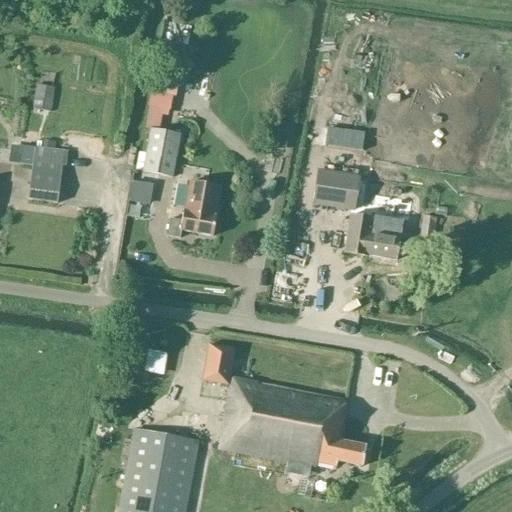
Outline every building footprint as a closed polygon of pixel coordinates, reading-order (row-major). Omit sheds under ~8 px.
[(42,89),(42,112),(55,112),(56,89),(42,89)] [(72,128),(72,112),(61,112),(61,128),(72,128)] [(364,134),(327,129),(324,146),(361,151),(364,134)] [(181,136),(150,130),(142,173),(173,179),(181,136)] [(55,204),(61,166),(63,152),(27,148),(25,167),(32,168),(28,200),(55,204)] [(314,205),(355,211),(360,180),(319,173),(314,205)] [(382,183),(366,180),(362,205),(378,207),(382,183)] [(169,220),(166,237),(179,239),(181,232),(213,238),(214,228),(213,227),(220,188),(189,183),(182,222),(169,220)] [(128,200),(125,212),(142,215),(145,203),(128,200)] [(350,217),(344,254),(367,257),(367,256),(396,261),(398,251),(399,241),(399,240),(402,222),(402,221),(373,217),(372,220),(350,217)] [(338,292),(351,296),(358,276),(345,271),(338,292)] [(208,346),(201,381),(229,386),(217,451),(314,468),(315,464),(335,468),(336,462),(361,467),(365,446),(339,441),(344,402),(230,379),(234,350),(208,346)] [(184,511),(197,443),(133,431),(117,511),(184,511)]
